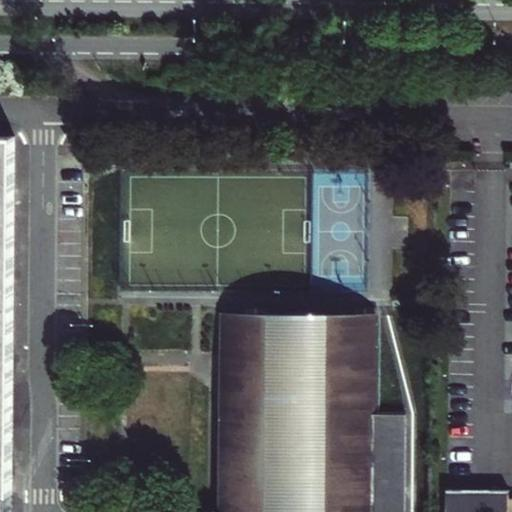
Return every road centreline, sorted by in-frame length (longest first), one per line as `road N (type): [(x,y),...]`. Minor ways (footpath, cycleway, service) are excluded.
road 1 (secondary): [(511,12),(0,6)]
road 2 (secondary): [(0,46),(511,49)]
